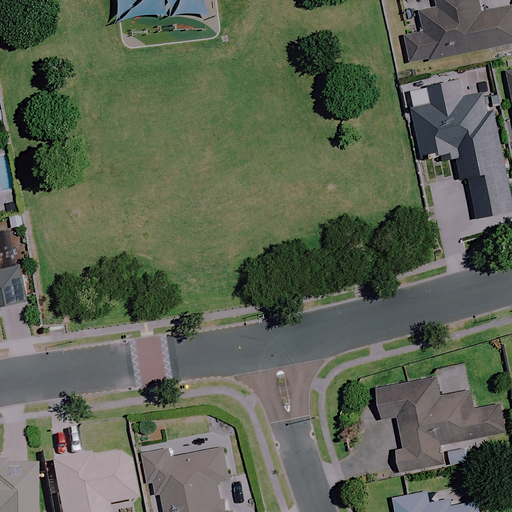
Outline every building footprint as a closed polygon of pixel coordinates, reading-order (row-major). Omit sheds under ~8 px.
[(437,0),(439,8),(421,11),(423,22),(404,25),(411,64),(511,44),(511,6),(480,13),(477,0),(437,0)] [(423,160),(448,155),(450,162),(458,161),(462,179),(468,178),(478,220),(511,212),(511,200),(492,110),(490,111),(486,93),(463,98),(459,81),(430,87),(433,105),(412,109),(423,160)] [(0,270),(0,307),(27,302),(20,268),(0,270)] [(401,472),(439,464),(441,472),(467,467),(461,442),(504,433),(499,407),(474,412),(469,392),(440,398),(437,380),(377,392),(383,420),(398,417),(404,449),(396,451),(401,472)] [(137,500),(127,447),(49,462),(57,511),(107,511),(107,505),(137,500)] [(143,454),(149,485),(153,484),(155,495),(162,494),(165,511),(223,511),(218,482),(229,480),(224,448),(172,458),(171,449),(143,454)] [(0,511),(32,511),(31,468),(4,469),(3,461),(0,461),(0,511)] [(451,506),(450,500),(436,503),(430,504),(427,492),(394,499),(396,511),(479,511),(477,501),(451,506)]
